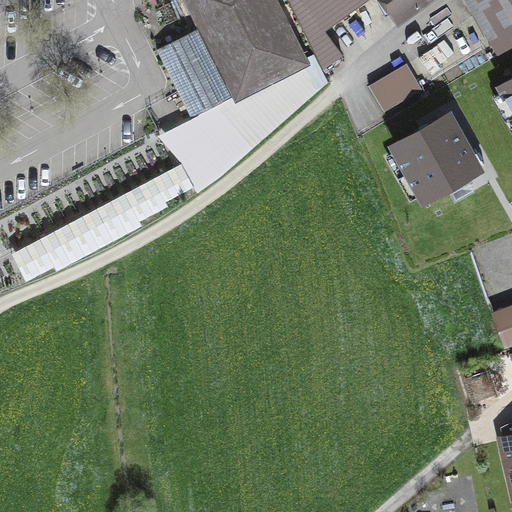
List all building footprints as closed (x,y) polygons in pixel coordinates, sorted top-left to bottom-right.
[(191,0),(204,24),(156,49),(191,117),(237,92),(232,82),(295,50),(270,0),(191,0)] [(286,0),(306,37),(356,0),(388,0),(400,17),(422,0),(286,0)] [(511,0),(469,0),(498,49),(511,40),(511,0)] [(507,65),(511,61),(511,44),(499,52),(507,65)] [(384,111),(421,89),(406,63),(369,86),(384,111)] [(479,171),(450,119),(395,149),(424,201),(479,171)] [(511,217),(506,203),(492,210),(502,233),(511,228),(511,217)] [(511,436),(503,439),(511,477),(511,436)]
